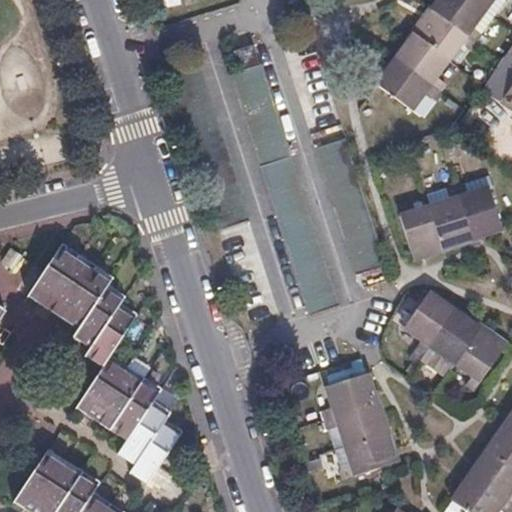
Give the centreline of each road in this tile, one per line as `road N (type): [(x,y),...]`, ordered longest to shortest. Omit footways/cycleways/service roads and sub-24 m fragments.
road 1 (residential): [(260,511),(153,179)]
road 2 (residential): [(153,179),(96,0)]
road 3 (residential): [(0,219),(153,179)]
